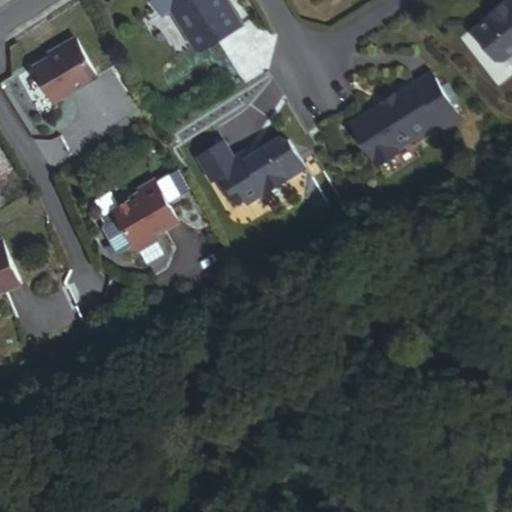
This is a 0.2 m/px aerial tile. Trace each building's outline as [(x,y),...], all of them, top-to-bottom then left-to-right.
[(154,0),(162,11),(171,6),(194,43),(205,45),(241,23),(227,0),(154,0)] [(511,0),(503,0),(475,25),(508,63),(511,60),(511,0)] [(48,60),(31,70),(51,104),(94,79),(72,41),(46,56),(48,60)] [(357,126),(350,131),(361,149),(377,172),(398,158),(395,154),(435,128),(439,135),(458,122),(433,85),(429,79),(412,90),(391,104),(390,102),(382,107),(383,109),(357,126)] [(224,140),(199,156),(214,180),(218,178),(228,194),(239,187),(249,203),(264,194),(264,186),(284,174),(291,177),(307,167),(290,139),(286,142),(283,137),(247,159),(243,153),(236,158),(224,140)] [(143,203),(116,219),(119,223),(105,232),(103,237),(117,261),(122,262),(136,254),(139,260),(160,248),(157,243),(181,229),(171,212),(184,205),(171,184),(159,191),(157,189),(140,199),(143,203)] [(0,293),(20,284),(1,241),(0,241),(0,293)]
